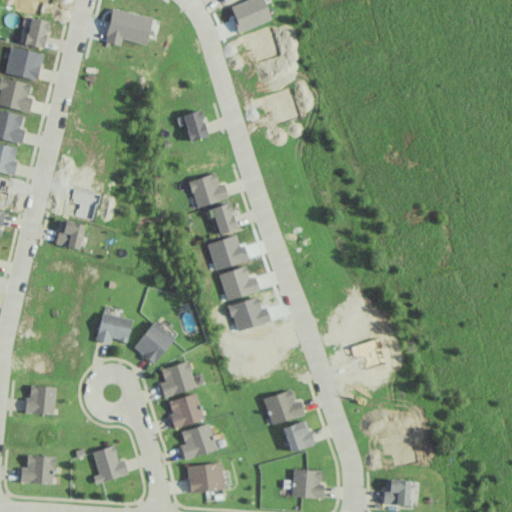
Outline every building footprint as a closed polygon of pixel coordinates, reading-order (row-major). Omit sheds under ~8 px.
[(251,0),(233,7),(244,32),(276,19),(267,0),(251,0)] [(151,16),(108,8),(101,42),(119,45),(120,39),(146,44),(151,16)] [(46,21),(26,16),(19,43),(39,48),(46,21)] [(0,71),(33,80),(40,54),(7,45),(0,71)] [(26,82),(0,77),(0,106),(26,111),(28,97),(24,96),(26,82)] [(193,141),(212,136),(204,109),(186,114),(193,141)] [(0,139),(18,143),(21,129),(16,128),(19,115),(0,110),(0,139)] [(0,172),(9,175),(15,147),(0,144),(0,172)] [(223,184),(221,174),(194,179),(199,205),(233,199),(230,183),(223,184)] [(216,208),(225,234),(242,228),(234,202),(216,208)] [(85,224),(60,218),(54,243),(79,249),(85,224)] [(136,320),(105,311),(97,339),(112,344),(114,337),(130,342),(136,320)] [(158,363),(179,338),(158,321),(137,346),(158,363)] [(201,387),(193,360),(165,369),(169,381),(164,383),(168,397),(201,387)] [(56,413),(56,386),(29,385),(29,397),(24,396),(24,413),(56,413)] [(304,414),(299,400),(295,401),(291,389),(264,398),(272,424),(304,414)] [(180,428),(208,419),(200,392),(172,401),(180,428)] [(281,427),(289,452),(313,444),(305,419),(281,427)] [(185,431),(189,444),(184,445),(189,459),(221,449),(212,423),(185,431)] [(96,452),(102,474),(97,476),(99,483),(132,473),(128,459),(123,461),(118,445),(96,452)] [(56,483),(56,456),(28,455),(28,467),(22,467),(21,482),(56,483)] [(224,462),(191,465),(194,492),(227,489),(224,462)] [(321,470),(291,469),(291,496),(320,497),(321,470)] [(380,504),(405,505),(406,480),(381,479),(380,504)]
